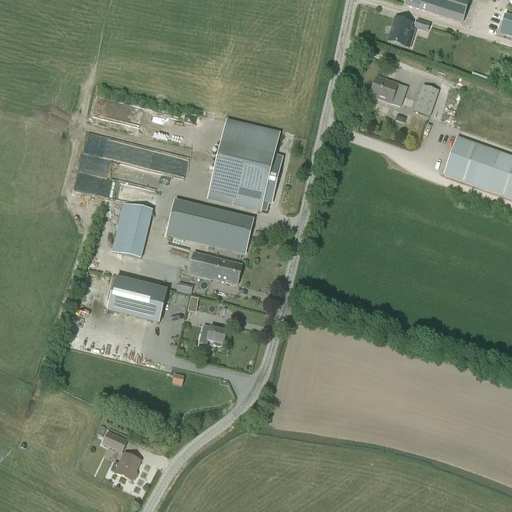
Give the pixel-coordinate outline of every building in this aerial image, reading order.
[(406,0),(405,7),(461,25),(469,0),(406,0)] [(404,48),(411,24),(394,19),(387,42),(404,48)] [(501,21),(497,34),(505,37),(509,24),(501,21)] [(426,32),(428,26),(416,22),(414,29),(426,32)] [(376,80),(370,97),(392,105),(391,106),(400,110),(407,90),(398,87),(399,86),(390,83),(389,85),(376,80)] [(438,93),(422,88),(413,114),(429,119),(438,93)] [(126,112),(123,127),(134,130),(137,114),(126,112)] [(207,200),(260,213),(279,136),(226,123),(207,200)] [(84,153),(80,173),(118,180),(122,161),(105,158),(107,149),(114,150),(114,147),(108,146),(109,140),(90,137),(87,150),(92,151),(91,154),(84,153)] [(511,201),(511,159),(457,140),(443,177),(511,201)] [(166,237),(245,256),(253,222),(175,203),(166,237)] [(152,211),(132,207),(123,204),(111,253),(140,260),(152,211)] [(219,260),(193,254),(187,276),(214,282),(214,281),(236,287),(241,267),(219,261),(219,260)] [(115,280),(107,313),(159,325),(167,292),(115,280)] [(209,328),(209,331),(202,329),(199,344),(206,346),(207,342),(212,344),(214,347),(219,348),(222,346),(223,346),(226,332),(209,328)] [(122,454),(127,443),(108,434),(103,446),(122,454)] [(136,474),(135,474),(140,462),(124,455),(115,475),(131,482),(132,481),(133,482),(135,481),(137,477),(136,474)]
